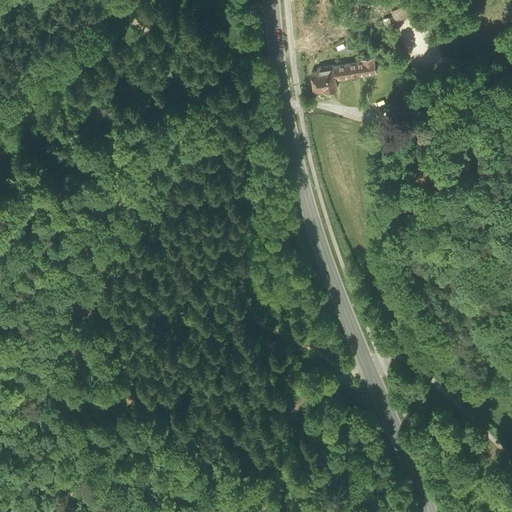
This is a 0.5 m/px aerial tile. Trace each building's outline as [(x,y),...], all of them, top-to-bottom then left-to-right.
[(426,0),(423,0),(397,11),(401,22),(431,9),(426,0)] [(439,8),(430,12),(439,33),(448,29),(439,8)] [(325,70),(318,71),(320,89),(331,87),(331,88),(344,87),(342,76),(383,71),(381,56),(368,57),(368,61),(339,65),(339,63),(324,65),(325,70)] [(402,131),(380,131),(380,141),(402,141),(402,131)] [(511,256),(507,254),(495,279),(511,286),(511,284),(511,256)] [(70,356),(92,363),(96,350),(74,344),(70,356)]
